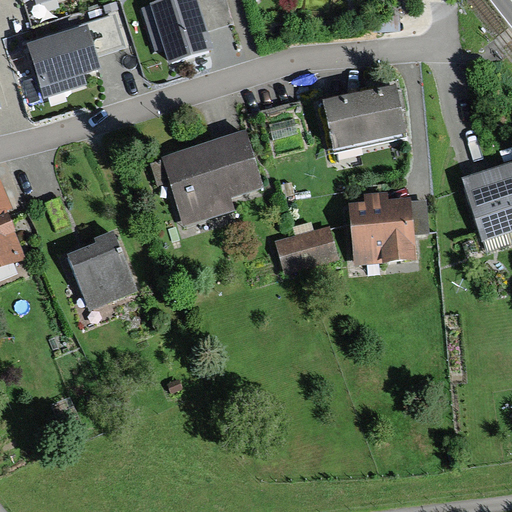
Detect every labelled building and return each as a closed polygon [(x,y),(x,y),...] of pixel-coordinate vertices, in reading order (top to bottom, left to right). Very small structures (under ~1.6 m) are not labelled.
[(165,0),(143,7),(157,50),(165,47),(170,62),(215,48),(209,31),(198,0),(165,0)] [(226,0),(198,0),(209,31),(234,23),(226,0)] [(116,14),(28,43),(45,96),(89,81),(86,73),(101,68),(97,56),(127,46),(116,14)] [(398,83),(323,100),(334,149),(409,131),(398,83)] [(246,130),(164,156),(165,161),(153,165),(160,187),(172,183),(185,225),(236,209),(233,199),(265,188),(246,130)] [(511,162),(462,179),(483,241),(511,231),(511,162)] [(0,177),(0,268),(25,258),(6,213),(14,210),(0,177)] [(411,198),(390,199),(389,191),(365,193),(366,202),(348,203),(353,267),(416,262),(414,235),(412,201),(411,198)] [(427,200),(412,201),(414,235),(430,234),(427,200)] [(339,262),(329,226),(277,240),(286,276),(339,262)] [(97,244),(70,255),(91,311),(140,292),(116,229),(95,238),(97,244)]
